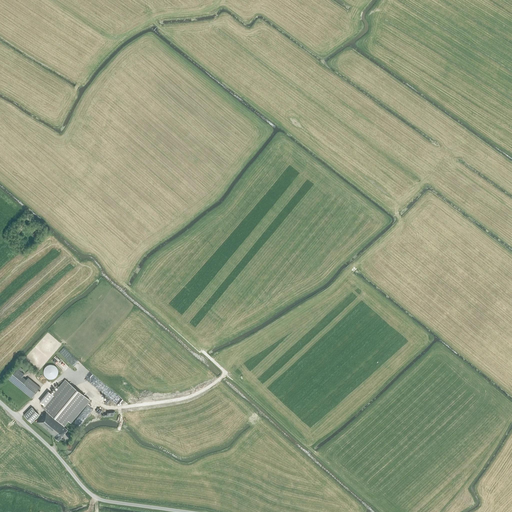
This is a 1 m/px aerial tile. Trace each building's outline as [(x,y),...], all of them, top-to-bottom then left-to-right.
[(22,224),(15,231),(18,234),(25,227),(22,224)] [(53,365),(52,365),(51,365),(50,365),(49,365),(48,365),(47,366),(46,366),(45,367),(45,368),(44,369),(44,370),(44,371),(44,372),(44,373),(44,374),(44,375),(45,376),(45,377),(46,377),(47,378),(48,378),(49,379),(50,379),(51,379),(52,379),(53,379),(54,378),(55,378),(56,377),(57,376),(57,375),(58,374),(58,373),(58,372),(58,371),(58,370),(57,369),(57,368),(56,367),(56,366),(55,366),(54,365),(53,365)] [(31,398),(40,388),(28,377),(26,380),(22,377),(24,375),(16,368),(8,379),(31,398)] [(90,400),(65,380),(52,395),(49,392),(40,403),(44,405),(42,408),(47,412),(44,415),(44,414),(37,422),(59,441),(68,430),(63,427),(64,426),(69,421),(71,423),(90,400)] [(31,423),(39,415),(32,408),(24,415),(31,423)] [(81,426),(88,417),(82,412),(75,422),(81,426)]
